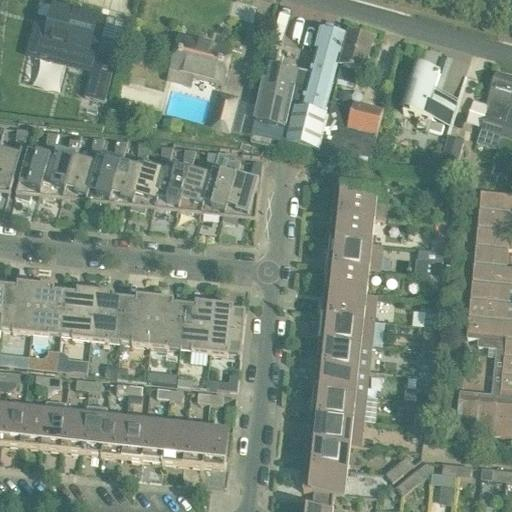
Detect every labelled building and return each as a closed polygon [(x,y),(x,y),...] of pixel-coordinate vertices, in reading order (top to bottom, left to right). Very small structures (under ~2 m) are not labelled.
[(92,75),(85,100),(105,105),(116,66),(97,61),(103,38),(96,36),(100,19),(62,9),(58,24),(37,19),(27,58),(41,62),(40,63),(47,64),(92,75)] [(255,126),(251,146),(281,152),(282,147),(319,155),(318,159),(370,169),(384,115),(354,107),(353,113),(328,106),(341,58),(346,39),(322,33),(310,78),(298,75),(298,74),(267,67),(254,126),(255,126)] [(359,75),(364,77),(373,43),(370,42),(371,40),(361,37),(361,39),(350,36),(337,83),(355,88),(359,75)] [(231,54),(200,46),(181,41),(170,82),(190,87),(192,79),(223,87),(231,54)] [(417,129),(430,133),(437,110),(431,108),(440,77),(417,70),(412,86),(407,86),(403,116),(407,118),(408,116),(415,119),(414,119),(419,121),(417,129)] [(481,133),(502,139),(506,124),(510,113),(511,105),(511,80),(497,76),(488,107),(489,107),(481,133)] [(221,99),(213,130),(228,134),(236,103),(221,99)] [(506,124),(502,139),(511,142),(511,105),(510,113),(506,124)] [(16,144),(25,147),(28,134),(17,133),(16,144)] [(58,138),(48,137),(46,148),(55,151),(59,138),(58,137),(58,138)] [(81,141),(70,139),(69,151),(78,154),(82,140),(81,140),(81,141)] [(448,141),(440,169),(455,174),(463,146),(448,141)] [(104,144),(93,142),(92,154),(101,157),(105,143),(104,143),(104,144)] [(127,146),(116,145),(115,157),(124,159),(128,146),(127,146)] [(150,149),(139,148),(138,160),(147,162),(150,149)] [(172,152),(162,151),(161,162),(170,165),(173,152),(172,152)] [(0,199),(1,197),(10,198),(23,154),(22,154),(20,158),(0,152),(0,199)] [(32,200),(40,201),(53,157),(52,157),(51,161),(30,155),(29,154),(15,202),(16,203),(16,202),(30,206),(32,200)] [(195,155),(185,154),(184,165),(193,168),(196,155),(195,155)] [(40,201),(63,203),(76,160),(75,159),(74,164),(53,158),(53,157),(40,201)] [(218,158),(208,157),(207,168),(215,171),(219,158),(218,157),(218,158)] [(63,203),(86,206),(98,162),(97,166),(76,160),(63,203)] [(86,206),(109,208),(121,165),(121,164),(120,169),(99,163),(99,162),(98,162),(86,206)] [(130,215),(131,215),(145,167),(144,167),(143,171),(122,165),(121,165),(109,208),(131,211),(130,215)] [(222,225),(223,225),(240,165),(240,166),(231,165),(227,179),(214,175),(201,218),(223,220),(222,225)] [(240,165),(223,225),(224,224),(237,228),(239,222),(256,224),(263,168),(262,167),(262,168),(254,167),(250,181),(237,177),(241,166),(240,165)] [(147,212),(155,213),(167,170),(167,169),(166,174),(145,168),(145,167),(131,215),(132,214),(145,218),(147,212)] [(155,213),(178,216),(191,172),(190,172),(189,176),(168,170),(167,170),(155,213)] [(178,216),(201,218),(214,175),(213,174),(212,179),(191,173),(191,172),(178,216)] [(333,219),(373,224),(385,225),(388,199),(376,198),(336,193),(333,219)] [(493,400),(461,396),(460,396),(459,404),(458,403),(455,436),(511,441),(511,273),(507,273),(511,219),(511,199),(481,197),(467,342),(468,342),(479,343),(478,349),(498,351),(493,400)] [(436,216),(435,230),(446,232),(448,218),(436,216)] [(333,219),(330,244),(371,249),(373,224),(333,219)] [(446,232),(435,230),(433,244),(445,246),(446,232)] [(330,244),(328,269),(368,274),(380,275),(382,250),(371,249),(330,244)] [(431,266),(430,280),(441,282),(442,268),(431,266)] [(328,269),(325,294),(365,299),(368,274),(328,269)] [(441,282),(430,280),(428,294),(439,296),(441,282)] [(13,337),(31,339),(37,289),(18,287),(18,291),(6,290),(2,334),(13,336),(13,337)] [(50,339),(61,341),(66,296),(55,295),(55,291),(37,289),(31,339),(50,341),(50,339)] [(73,343),(91,345),(96,295),(78,293),(78,297),(66,296),(61,341),(73,342),(73,343)] [(325,294),(322,320),(374,325),(377,300),(365,299),(325,294)] [(109,346),(121,347),(126,303),(114,301),(115,297),(96,295),(91,345),(109,347),(109,346)] [(132,350),(151,352),(156,302),(138,300),(137,304),(126,303),(121,347),(132,348),(132,350)] [(169,352),(180,354),(185,309),(174,308),(174,304),(156,302),(151,352),(169,354),(169,352)] [(192,356),(210,358),(216,308),(197,306),(197,310),(185,309),(180,354),(192,355),(192,356)] [(216,308),(210,358),(229,360),(229,359),(240,360),(239,363),(241,363),(246,316),(234,314),(234,310),(216,308)] [(426,317),(424,331),(435,332),(437,318),(426,317)] [(322,320),(320,345),(372,350),(374,325),(322,320)] [(435,332),(424,331),(422,356),(433,357),(435,332)] [(320,345),(317,370),(369,375),(372,350),(320,345)] [(50,353),(49,361),(30,360),(30,372),(89,374),(90,363),(69,362),(69,354),(50,353)] [(420,367),(419,381),(430,382),(431,368),(420,367)] [(317,370),(314,395),(366,400),(369,375),(317,370)] [(0,385),(8,386),(9,377),(0,375),(0,385)] [(9,377),(8,386),(20,388),(21,378),(9,377)] [(192,390),(193,381),(178,379),(177,388),(192,390)] [(36,389),(48,391),(49,381),(37,380),(36,389)] [(49,381),(48,391),(61,392),(62,383),(49,381)] [(430,382),(419,381),(417,395),(428,396),(430,382)] [(207,392),(217,393),(217,388),(213,383),(208,383),(207,392)] [(76,394),(89,395),(90,386),(77,384),(76,394)] [(90,386),(89,395),(101,396),(102,387),(90,386)] [(117,398),(129,399),(130,390),(118,389),(117,398)] [(130,390),(129,399),(142,401),(143,391),(130,390)] [(157,402),(170,404),(171,394),(158,393),(157,402)] [(171,394),(170,404),(182,405),(183,396),(171,394)] [(314,395),(312,420),(364,425),(366,400),(314,395)] [(198,407),(210,408),(211,399),(199,397),(198,407)] [(211,399),(210,408),(223,410),(224,400),(211,399)] [(62,456),(66,418),(67,408),(47,406),(45,415),(41,454),(62,456)] [(1,449),(21,452),(25,413),(5,411),(1,449)] [(21,452),(41,454),(45,415),(25,413),(21,452)] [(415,417),(413,431),(425,432),(426,418),(415,417)] [(62,456),(82,458),(86,420),(66,418),(62,456)] [(101,461),(102,462),(106,422),(86,420),(82,458),(101,460),(101,461)] [(312,420),(309,445),(349,449),(361,450),(364,425),(312,420)] [(102,462),(122,464),(127,424),(106,422),(102,462)] [(122,464),(143,466),(147,426),(127,424),(122,464)] [(162,468),(163,468),(167,429),(147,426),(143,466),(144,465),(152,466),(162,467),(162,468)] [(163,468),(183,470),(187,431),(167,429),(163,468)] [(183,470),(203,472),(208,433),(187,431),(183,470)] [(425,432),(413,431),(412,445),(423,446),(425,432)] [(208,433),(203,472),(204,473),(204,471),(225,473),(229,435),(208,433)] [(309,445),(306,470),(346,474),(349,449),(309,445)] [(407,461),(396,470),(403,478),(414,469),(407,461)] [(442,480),(456,481),(457,470),(443,469),(442,480)] [(303,496),(314,497),(314,496),(334,499),(343,500),(346,474),(306,470),(303,496)] [(403,478),(396,470),(385,478),(392,487),(403,478)] [(457,470),(456,481),(470,483),(471,472),(457,470)] [(418,474),(407,483),(414,492),(425,483),(418,474)] [(492,485),(506,487),(507,475),(493,474),(492,485)] [(414,492),(407,483),(396,492),(403,500),(414,492)] [(332,511),(334,499),(314,496),(314,497),(312,511),(332,511)]
